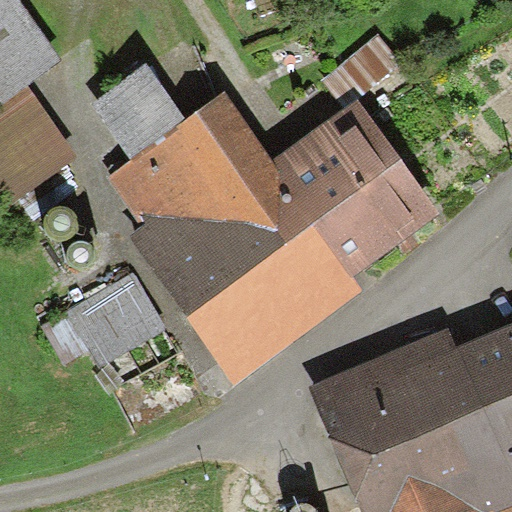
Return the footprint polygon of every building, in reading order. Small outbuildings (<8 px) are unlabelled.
[(63,64),(17,0),(0,0),(0,106),(2,110),(28,92),(63,64)] [(99,108),(136,163),(189,126),(152,72),(99,108)] [(2,110),(0,112),(0,179),(19,205),(79,161),(28,92),(2,110)] [(239,391),(365,302),(351,283),(393,253),(442,217),(357,100),(272,163),(225,99),(189,126),(136,163),(113,179),(146,225),(129,236),(239,391)] [(103,371),(171,331),(136,273),(46,327),(69,366),(92,353),(103,371)] [(511,511),(511,331),(467,350),(457,354),(449,334),(311,391),(361,511),(511,511)]
